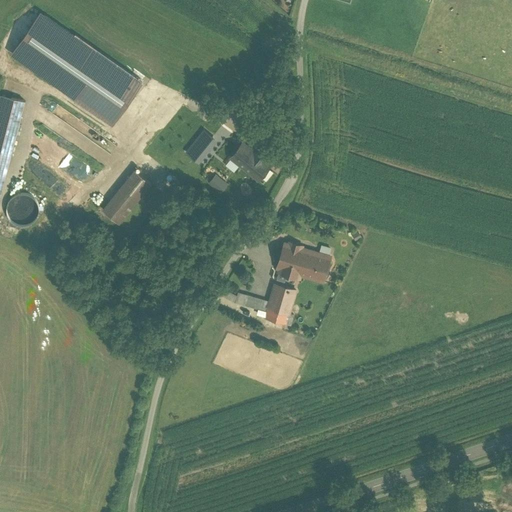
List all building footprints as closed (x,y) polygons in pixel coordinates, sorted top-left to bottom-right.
[(43,13),(13,53),(109,124),(139,84),(43,13)] [(2,95),(0,104),(0,200),(26,101),(2,95)] [(215,130),(187,107),(167,131),(189,149),(181,159),(159,141),(148,155),(182,182),(193,168),(188,164),(192,160),(196,155),(195,155),(215,130)] [(215,130),(195,155),(196,155),(210,166),(209,167),(210,167),(230,142),(215,130)] [(256,152),(244,142),(231,157),(258,180),(271,165),(265,160),(266,159),(256,151),(256,152)] [(192,160),(188,164),(193,168),(197,164),(192,160)] [(135,170),(106,204),(121,217),(151,183),(135,170)] [(20,193),(17,194),(16,195),(14,196),(13,197),(11,198),(10,200),(9,201),(8,203),(8,205),(7,207),(7,209),(7,211),(7,213),(8,215),(8,216),(9,218),(10,219),(11,220),(12,221),(14,223),(15,223),(17,224),(19,225),(21,226),(24,226),(27,225),(30,224),(33,223),(34,222),(35,220),(36,219),(38,217),(39,215),(39,213),(40,212),(40,210),(40,209),(40,207),(39,206),(39,204),(38,203),(37,201),(36,199),(35,198),(33,196),(31,195),(30,194),(28,193),(25,193),(23,193),(20,193)] [(304,248),(286,243),(278,268),(280,269),(273,291),(294,298),(301,275),(306,257),(302,256),(304,248)] [(330,256),(305,249),(305,248),(304,248),(302,256),(306,257),(301,275),(323,281),(330,256)] [(294,298),(273,291),(269,307),(290,313),(294,298)] [(258,298),(248,295),(245,304),(255,307),(258,298)] [(264,299),(258,298),(255,307),(261,309),(264,299)] [(290,313),(269,307),(266,316),(287,323),(290,313)]
